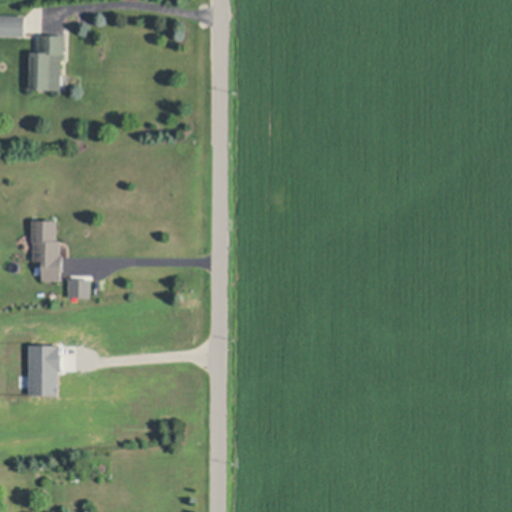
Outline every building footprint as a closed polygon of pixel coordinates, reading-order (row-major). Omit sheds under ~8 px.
[(0,15),(25,15),(25,35),(0,35),(0,15)] [(66,36),(65,60),(62,60),(61,89),(31,88),(32,50),(40,50),(40,35),(66,36)] [(65,252),(65,270),(62,270),(62,279),(44,279),(44,259),(35,259),(35,240),(34,240),(34,217),(59,217),(59,239),(63,239),(63,252),(65,252)] [(95,280),(73,280),(72,299),(95,299),(95,280)] [(32,347),(33,397),(65,396),(64,346),(32,347)]
